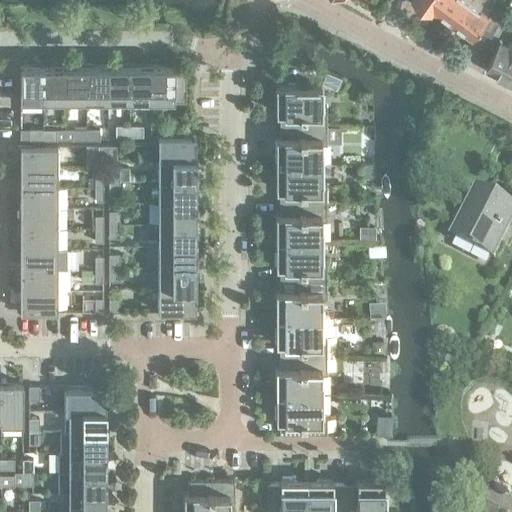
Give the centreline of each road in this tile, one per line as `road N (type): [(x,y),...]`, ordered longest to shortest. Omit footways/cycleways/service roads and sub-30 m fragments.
road 1 (residential): [(231,344),(229,43)]
road 2 (residential): [(511,112),(297,0)]
road 3 (residential): [(229,43),(0,40)]
road 4 (residential): [(0,346),(144,346)]
road 5 (residential): [(231,438),(373,440)]
